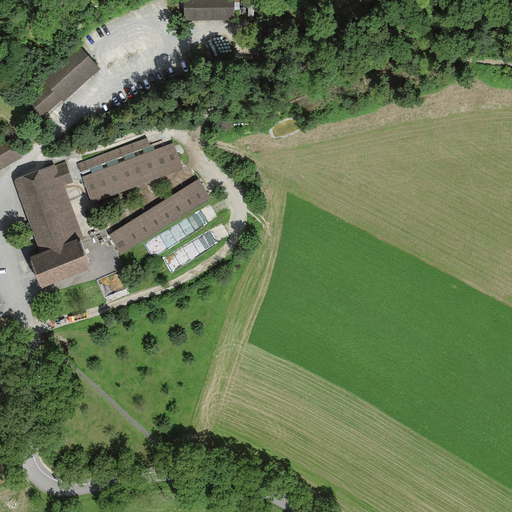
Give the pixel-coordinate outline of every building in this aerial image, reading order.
[(232,13),(232,0),(184,0),(185,13),(232,13)] [(101,69),(77,44),(43,75),(48,80),(27,100),(44,118),(62,102),(63,104),(101,69)] [(230,120),(222,120),(222,128),(230,128),(230,120)] [(0,171),(23,157),(11,137),(0,144),(0,183),(1,183),(0,180),(0,171)] [(149,145),(146,137),(77,163),(80,171),(149,145)] [(183,168),(173,143),(83,178),(93,203),(183,168)] [(73,182),(65,161),(14,180),(41,254),(31,258),(41,285),(88,268),(78,240),(83,238),(64,185),(73,182)] [(210,199),(198,179),(110,235),(122,254),(210,199)]
